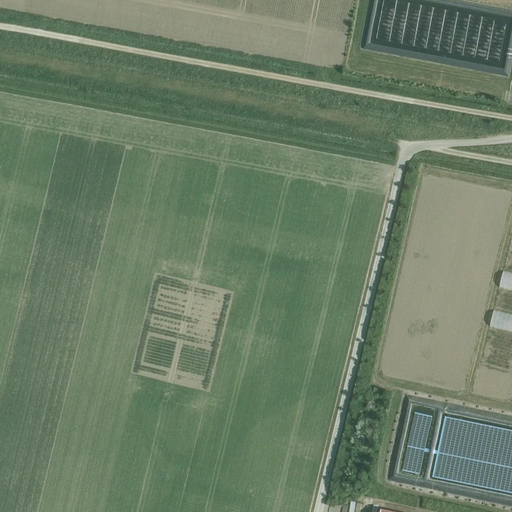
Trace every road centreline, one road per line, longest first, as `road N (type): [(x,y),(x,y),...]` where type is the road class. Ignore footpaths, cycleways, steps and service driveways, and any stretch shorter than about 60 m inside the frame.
road 1 (track): [(0,21),(511,121)]
road 2 (track): [(0,69),(511,162)]
road 3 (unclassified): [(318,511),(404,156),(423,145),(511,139)]
